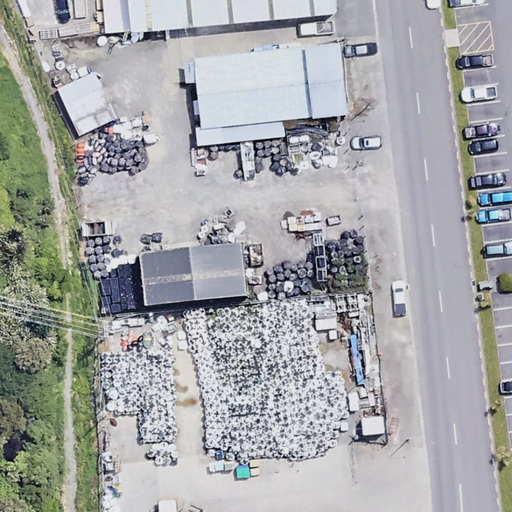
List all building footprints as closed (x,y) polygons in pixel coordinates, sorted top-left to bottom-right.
[(332,0),(106,0),(109,31),(334,13),(332,0)] [(346,45),(196,58),(202,124),(352,110),(346,45)] [(114,117),(93,70),(54,87),(75,134),(114,117)] [(112,145),(82,143),(79,201),(110,202),(112,145)] [(244,247),(145,254),(149,307),(247,300),(244,247)]
